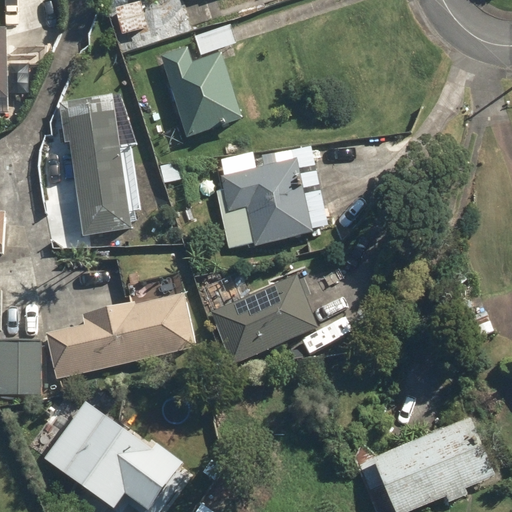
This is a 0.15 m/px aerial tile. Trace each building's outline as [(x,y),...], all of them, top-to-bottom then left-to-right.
[(153,29),(144,0),(138,0),(116,6),(124,37),(153,29)] [(196,47),(169,55),(192,139),(252,122),(231,48),(243,44),(238,25),(194,38),(196,47)] [(0,115),(13,116),(14,27),(0,26),(0,115)] [(114,96),(65,104),(72,145),(75,144),(90,236),(145,227),(143,212),(148,211),(138,147),(132,148),(128,124),(118,125),(114,96)] [(323,232),(306,157),(226,174),(234,208),(250,204),(259,246),(323,232)] [(0,250),(6,251),(10,211),(0,210),(0,250)] [(292,344),(300,363),(343,343),(310,271),(215,314),(240,368),(292,344)] [(198,352),(188,296),(88,314),(90,323),(52,329),(61,376),(198,352)] [(43,397),(46,343),(4,341),(2,395),(43,397)] [(161,511),(193,462),(88,397),(62,439),(47,430),(37,446),(52,455),(49,459),(125,507),(132,496),(157,511),(161,511)] [(482,415),(355,464),(373,511),(425,511),(507,480),(482,415)]
